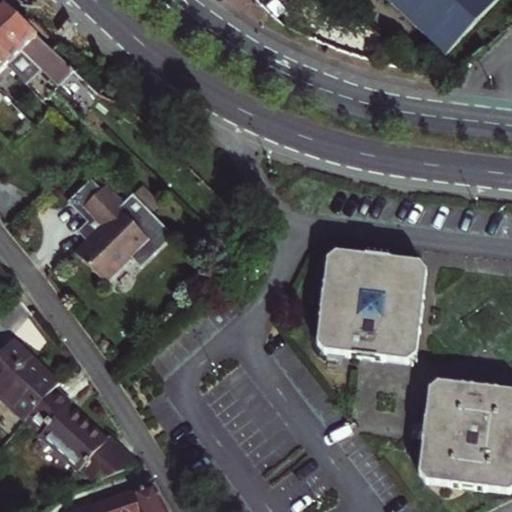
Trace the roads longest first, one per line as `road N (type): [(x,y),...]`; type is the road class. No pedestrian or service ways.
road 1 (secondary): [(91,0),(188,83),(241,112),(354,153),(511,175)]
road 2 (secondary): [(511,126),(396,110),(309,85),(261,63),(174,0)]
road 3 (residential): [(0,235),(116,396),(184,511)]
